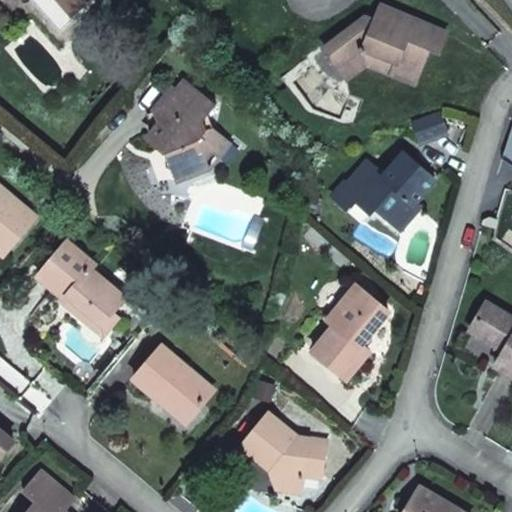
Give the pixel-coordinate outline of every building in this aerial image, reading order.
[(32,0),(63,35),(88,12),(84,7),(74,15),(61,0),(32,0)] [(84,7),(88,12),(102,0),(61,0),(74,15),(84,7)] [(325,50),(339,68),(366,48),(398,62),(393,74),(416,83),(425,61),(420,59),(424,48),(430,51),(438,54),(447,34),(383,6),(376,21),(368,18),(325,50)] [(366,48),(339,68),(346,78),(368,63),(393,74),(398,62),(366,48)] [(425,61),(430,51),(424,48),(420,59),(425,61)] [(205,121),(209,117),(219,105),(188,80),(180,90),(175,87),(155,112),(161,127),(154,134),(151,138),(167,151),(170,159),(179,157),(186,178),(213,168),(210,161),(215,154),(219,157),(231,141),(215,128),(209,130),(205,121)] [(161,127),(155,112),(147,115),(154,134),(161,127)] [(447,136),(438,112),(411,122),(420,146),(447,136)] [(215,128),(209,117),(205,121),(209,130),(215,128)] [(359,200),(375,213),(378,210),(402,230),(421,208),(416,203),(436,181),(405,154),(387,175),(381,182),(376,178),(379,175),(366,164),(337,198),(350,210),(359,200)] [(178,181),(186,178),(179,157),(170,159),(178,181)] [(381,182),(387,175),(370,160),(366,164),(379,175),(376,178),(381,182)] [(0,243),(10,252),(39,217),(0,184),(0,243)] [(104,324),(114,313),(126,298),(93,269),(97,264),(71,242),(41,277),(68,299),(71,296),(76,302),(72,307),(86,319),(91,313),(104,324)] [(358,286),(330,320),(336,325),(315,352),(348,379),(370,352),(363,346),(389,313),(358,286)] [(506,350),(497,366),(511,374),(511,316),(488,302),(472,331),(506,350)] [(120,318),(114,313),(104,324),(91,313),(86,319),(105,335),(120,318)] [(164,347),(135,379),(162,402),(166,398),(191,419),(215,390),(164,347)] [(270,415),(244,448),(272,471),(276,467),(281,471),(278,490),(301,494),(304,474),(322,477),(328,443),(297,437),(270,415)] [(0,460),(16,442),(0,428),(0,460)] [(43,473),(25,493),(37,504),(30,511),(66,511),(75,500),(43,473)] [(464,511),(422,487),(406,511),(464,511)]
